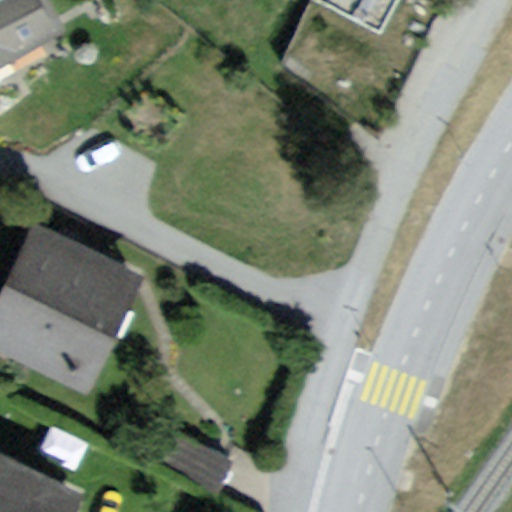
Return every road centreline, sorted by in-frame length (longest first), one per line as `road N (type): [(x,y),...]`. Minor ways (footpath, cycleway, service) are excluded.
road 1 (residential): [(308,511),(340,318),(482,0)]
road 2 (tertiary): [(357,511),(426,304),(511,144)]
